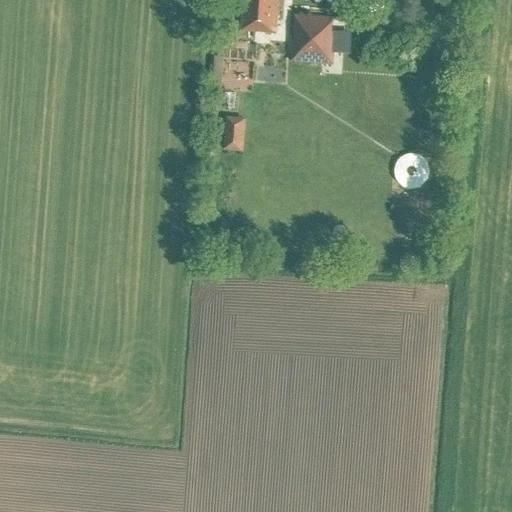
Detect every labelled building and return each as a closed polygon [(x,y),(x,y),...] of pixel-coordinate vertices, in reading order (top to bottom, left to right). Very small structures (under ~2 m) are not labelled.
[(244,0),(242,31),(276,34),(278,0),(244,0)] [(295,16),(292,62),(332,65),(334,33),(331,33),(332,19),(295,16)] [(254,61),(255,42),(224,40),(224,44),(215,44),(211,93),(220,94),(223,58),(254,61)] [(245,120),(224,118),(221,152),(241,154),(245,120)] [(414,154),(411,154),(409,154),(406,154),(403,155),(401,156),(399,158),(397,160),(396,162),(394,164),(394,166),(393,168),(392,170),(392,173),(393,176),(393,177),(395,180),(396,182),(398,184),(399,186),(400,187),(403,188),(404,189),(406,189),(409,190),(411,190),(413,190),(416,189),(418,188),(420,187),(422,186),(424,184),(425,182),(426,180),(428,178),(428,176),(429,174),(429,171),(428,169),(428,167),(428,166),(427,164),(426,163),(425,161),(424,159),(422,158),(420,156),(418,155),(416,154),(414,154)]
